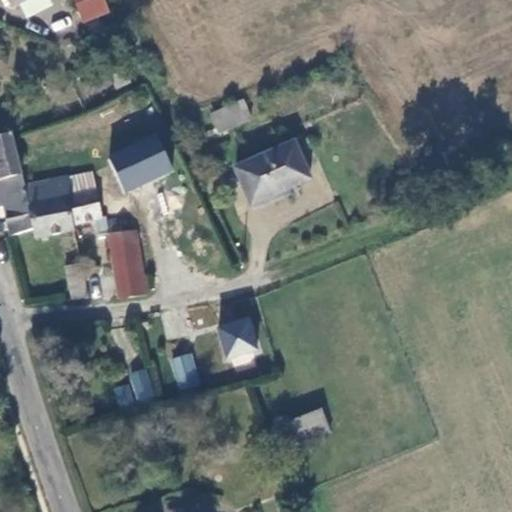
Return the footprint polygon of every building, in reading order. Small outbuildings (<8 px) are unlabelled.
[(8,0),(12,8),(29,0),(8,0)] [(75,0),(87,24),(111,13),(104,0),(75,0)] [(249,103),(218,120),(226,136),(258,119),(249,103)] [(0,165),(6,186),(0,189),(1,192),(30,190),(29,186),(14,132),(0,136),(0,165)] [(299,143),(242,172),(259,207),(317,180),(299,143)] [(44,240),(80,231),(78,223),(73,198),(102,192),(97,169),(29,186),(30,190),(41,228),(44,240)] [(109,186),(116,215),(136,209),(129,179),(109,186)] [(16,212),(21,232),(41,228),(30,190),(1,192),(7,214),(16,212)] [(115,233),(122,288),(153,282),(144,231),(131,232),(129,219),(117,221),(115,215),(107,217),(102,192),(73,198),(78,223),(99,219),(104,236),(115,233)] [(13,220),(0,224),(0,228),(1,234),(15,228),(13,220)] [(71,265),(79,297),(95,293),(87,261),(71,265)] [(224,364),(259,359),(253,318),(218,322),(224,364)] [(194,353),(177,359),(186,388),(203,382),(194,353)] [(149,370),(136,375),(146,404),(160,399),(149,370)] [(117,405),(132,403),(128,384),(114,386),(117,405)] [(276,404),(282,423),(329,407),(322,388),(276,404)] [(282,423),(277,425),(285,447),(337,429),(329,407),(282,423)]
